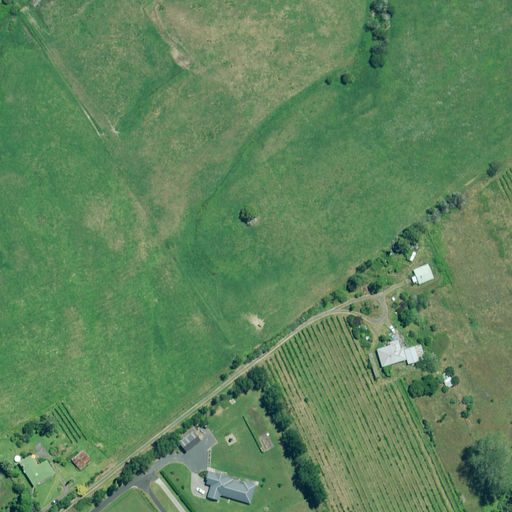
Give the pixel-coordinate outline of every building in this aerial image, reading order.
[(433,278),(427,264),(413,270),(415,276),(411,277),(413,283),(417,281),(419,284),(433,278)] [(407,349),(404,338),(389,343),(390,345),(376,350),(381,367),(406,359),(408,365),(425,359),(420,345),(407,349)] [(373,358),(368,360),(375,378),(380,377),(373,358)] [(447,372),(441,375),(443,380),(442,381),(446,388),(453,385),(447,372)] [(91,460),(83,451),(72,461),(80,470),(91,460)] [(37,466),(30,456),(18,463),(33,486),(54,473),(46,460),(37,466)] [(232,482),(233,479),(225,477),(226,475),(215,472),(215,474),(208,472),(205,484),(210,486),(207,497),(219,501),(220,495),(250,504),(255,486),(243,482),(242,485),(232,482)]
